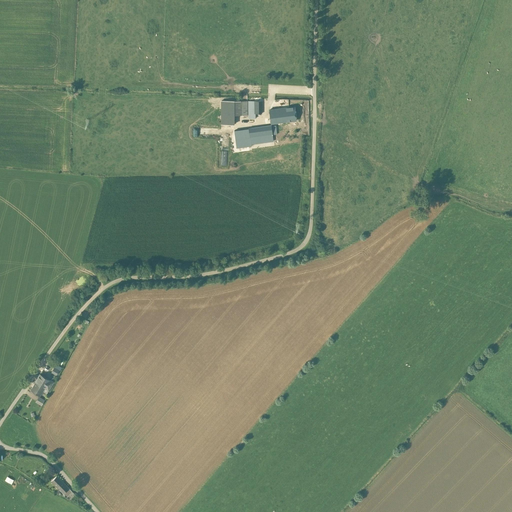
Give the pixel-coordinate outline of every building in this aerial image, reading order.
[(257,96),(219,95),(219,120),(233,121),(233,110),(242,110),(242,112),(252,112),(253,107),(257,107),(257,96)] [(269,106),(270,120),(292,118),(291,104),(269,106)] [(274,122),(232,127),(234,146),(249,144),(249,143),(271,140),(270,129),(274,128),(274,122)] [(57,374),(59,369),(54,366),(51,372),(57,374)] [(53,382),(40,374),(33,383),(48,392),(53,382)] [(45,397),(48,392),(33,383),(29,388),(45,397)] [(41,405),(44,400),(38,396),(35,402),(41,405)] [(69,487),(56,472),(50,478),(62,492),(69,487)]
